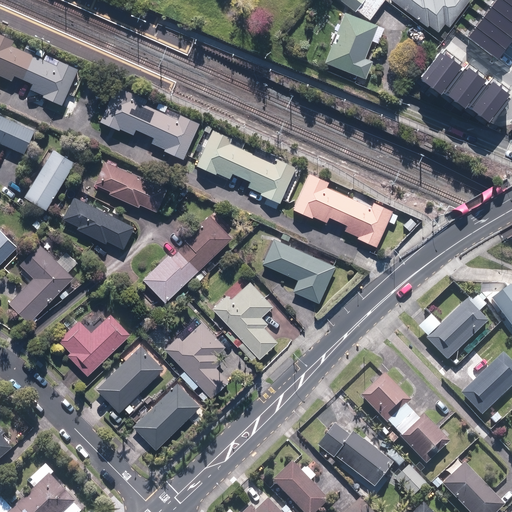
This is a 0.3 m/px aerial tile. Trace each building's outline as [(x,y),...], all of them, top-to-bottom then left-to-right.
[(340,0),(356,11),(369,20),(383,0),(340,0)] [(390,0),(441,37),(454,19),(455,20),(467,4),(465,3),(467,0),(390,0)] [(511,22),(511,6),(503,0),(491,0),(488,5),(511,22)] [(511,37),(511,35),(511,22),(488,5),(480,15),(511,37)] [(383,27),(343,12),(323,61),(363,77),(383,27)] [(503,48),(511,37),(480,15),(472,25),(503,48)] [(495,58),(503,48),(472,25),(465,36),(495,58)] [(15,40),(0,33),(0,74),(13,81),(15,76),(20,77),(23,79),(34,55),(13,45),(15,40)] [(418,76),(428,84),(449,56),(438,48),(418,76)] [(508,55),(502,50),(489,66),(495,71),(508,55)] [(62,104),(78,69),(59,60),(57,64),(34,55),(23,79),(29,82),(33,83),(31,89),(44,95),(44,96),(62,104)] [(511,55),(498,74),(511,85),(511,55)] [(462,65),(449,56),(428,84),(441,93),(443,90),(462,65)] [(443,90),(453,98),(475,69),(464,62),(462,65),(443,90)] [(487,79),(475,69),(453,98),(466,107),(468,105),(487,79)] [(468,105),(478,113),(499,85),(488,77),(487,79),(468,105)] [(136,94),(116,85),(100,121),(120,130),(121,128),(134,134),(136,129),(140,131),(144,133),(155,108),(134,99),(136,94)] [(510,93),(499,85),(478,113),(489,121),(510,93)] [(183,159),(199,123),(180,115),(178,119),(155,108),(144,133),(149,135),(154,137),(151,143),(165,149),(165,150),(183,159)] [(36,130),(0,114),(0,143),(16,151),(25,155),(36,130)] [(233,138),(213,129),(196,165),(216,174),(217,172),(231,178),(233,173),(238,175),(241,177),(252,152),(231,143),(233,138)] [(75,162),(54,149),(27,192),(24,197),(46,210),(75,162)] [(279,202),(295,167),(276,158),(274,162),(252,152),(241,177),(245,179),(250,181),(248,186),(261,193),(261,194),(279,202)] [(167,188),(104,161),(93,188),(144,210),(155,215),(167,188)] [(329,181),(309,173),(293,209),(313,218),(313,216),(327,222),(329,217),(333,219),(334,219),(337,220),(348,196),(327,187),(329,181)] [(135,227),(74,196),(61,222),(110,246),(122,252),(135,227)] [(376,246),(392,210),(373,202),(371,206),(348,196),(337,220),(342,223),(347,225),(345,230),(358,236),(358,237),(376,246)] [(180,249),(178,250),(198,271),(233,238),(210,214),(184,239),(187,242),(180,249)] [(417,224),(410,216),(402,224),(409,231),(417,224)] [(0,264),(18,247),(0,228),(0,264)] [(335,266),(273,238),(261,264),(297,280),(292,291),(304,296),(319,303),(335,266)] [(74,277),(41,244),(20,264),(34,278),(18,293),(9,302),(28,322),(74,277)] [(198,271),(178,250),(171,257),(168,253),(142,278),(165,302),(198,271)] [(246,276),(211,308),(259,359),(277,342),(264,327),(268,324),(262,317),(265,313),(274,306),(246,276)] [(511,287),(510,285),(492,298),(511,325),(511,287)] [(488,319),(466,298),(436,329),(425,341),(446,362),(488,319)] [(131,334),(111,313),(91,331),(79,319),(58,338),(70,351),(67,353),(79,367),(87,375),(131,334)] [(198,317),(165,348),(211,397),(229,380),(211,361),(226,347),(198,317)] [(163,367),(141,344),(95,389),(106,400),(118,412),(163,367)] [(511,384),(511,362),(502,352),(469,384),(460,394),(481,415),(511,384)] [(412,411),(406,405),(411,400),(384,372),(359,395),(426,464),(450,440),(424,413),(419,418),(412,411)] [(200,404),(178,382),(134,427),(144,438),(156,449),(200,404)] [(393,462),(353,431),(350,435),(334,423),(317,445),(333,458),(335,457),(374,487),(393,462)] [(0,427),(0,458),(15,444),(0,427)] [(319,489),(292,461),(272,481),(303,511),(311,511),(327,497),(319,489)] [(497,496),(465,461),(442,483),(469,511),(496,511),(505,504),(497,496)] [(426,483),(409,465),(405,469),(394,479),(412,497),(426,483)] [(67,511),(78,502),(50,473),(9,511),(67,511)] [(250,503),(241,511),(282,511),(268,497),(263,502),(256,509),(250,503)] [(374,511),(360,497),(344,511),(374,511)] [(433,511),(423,501),(412,511),(433,511)]
